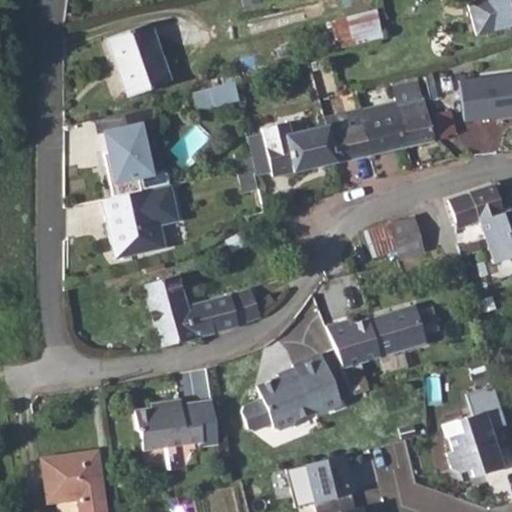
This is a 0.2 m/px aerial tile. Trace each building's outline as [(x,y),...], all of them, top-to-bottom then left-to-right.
[(511,0),(469,0),(479,35),(511,26),(511,0)] [(376,6),(329,19),(337,47),(384,34),(376,6)] [(147,24),(114,36),(105,39),(127,98),(168,82),(148,28),(147,24)] [(511,75),(458,83),(463,122),(511,115),(511,75)] [(414,84),(389,90),(392,102),(403,148),(432,141),(422,103),(419,103),(414,84)] [(186,98),(163,103),(167,121),(189,116),(186,98)] [(392,102),(358,110),(369,155),(403,148),(392,102)] [(358,110),(322,118),(324,126),(326,126),(334,163),(369,155),(358,110)] [(127,111),(100,118),(104,132),(130,126),(127,111)] [(436,115),(441,136),(456,133),(451,111),(436,115)] [(98,153),(109,199),(143,191),(166,186),(162,170),(146,174),(135,125),(130,126),(104,132),(100,133),(104,152),(98,153)] [(326,126),(324,126),(284,135),(283,130),(267,133),(277,175),(334,163),(326,126)] [(109,199),(100,201),(103,217),(102,217),(109,246),(114,249),(117,260),(163,249),(157,226),(175,222),(167,186),(166,186),(143,191),(109,199)] [(445,202),(454,223),(475,216),(477,223),(493,264),(511,257),(511,239),(502,213),(491,186),(448,201),(445,202)] [(511,210),(509,210),(502,213),(511,239),(511,210)] [(412,218),(388,225),(395,251),(398,260),(422,253),(412,220),(412,218)] [(388,225),(364,233),(371,258),(395,251),(388,225)] [(477,239),(456,247),(460,257),(480,248),(477,239)] [(175,275),(141,285),(159,348),(168,345),(237,327),(259,318),(248,289),(228,296),(186,306),(175,275)] [(341,368),(343,371),(423,346),(422,342),(412,313),(409,305),(350,324),(347,317),(324,325),(331,344),(341,368)] [(315,418),(320,416),(340,409),(337,401),(327,376),(319,356),(296,363),(289,367),(291,371),(276,377),(275,379),(256,387),(261,400),(240,407),(237,412),(246,434),(249,437),(252,438),(272,431),(277,435),(295,428),(297,422),(313,417),(315,418)] [(447,455),(452,470),(461,474),(472,470),(475,478),(504,468),(491,430),(506,425),(492,386),(465,396),(473,417),(458,422),(463,435),(449,440),(453,453),(447,455)] [(150,404),(134,407),(137,427),(141,432),(144,447),(201,439),(195,399),(179,402),(178,396),(150,400),(150,404)] [(150,446),(150,459),(175,458),(174,445),(150,446)] [(104,511),(96,451),(41,459),(47,502),(76,498),(77,511),(104,511)] [(300,466),(311,511),(339,511),(350,510),(347,495),(351,494),(347,477),(345,477),(340,456),(300,466)]
